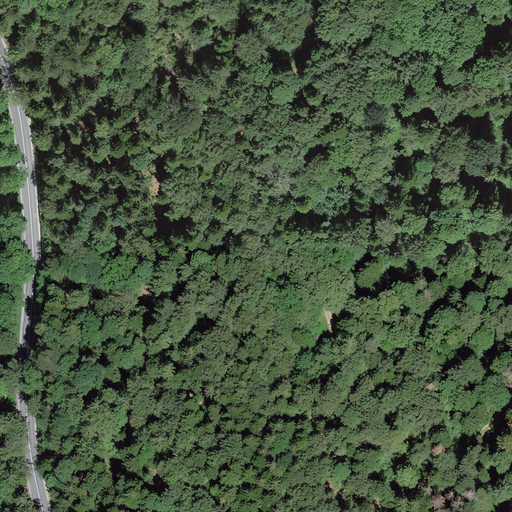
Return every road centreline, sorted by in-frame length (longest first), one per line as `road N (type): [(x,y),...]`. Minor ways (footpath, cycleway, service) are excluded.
road 1 (secondary): [(43,511),(27,423),(33,286),(26,170),(0,57)]
road 2 (track): [(13,90),(38,130),(49,235),(71,288),(86,388),(132,511)]
road 3 (track): [(313,274),(283,155),(286,93),(318,47),(413,0)]
road 4 (track): [(235,511),(258,456),(269,390)]
